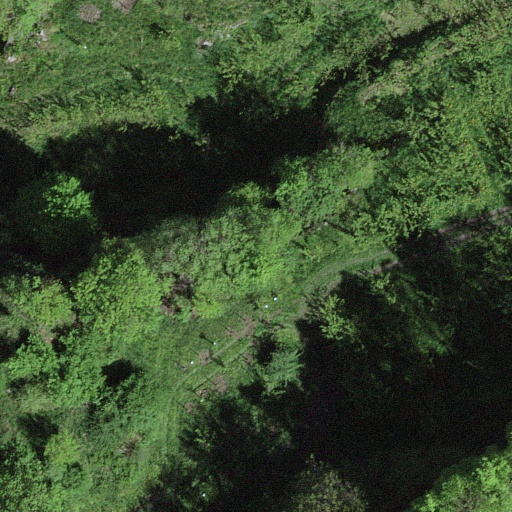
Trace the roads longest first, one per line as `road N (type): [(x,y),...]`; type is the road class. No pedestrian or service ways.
road 1 (track): [(221,511),(311,420),(324,349),(309,278),(511,203)]
road 2 (track): [(0,153),(189,122),(370,0)]
